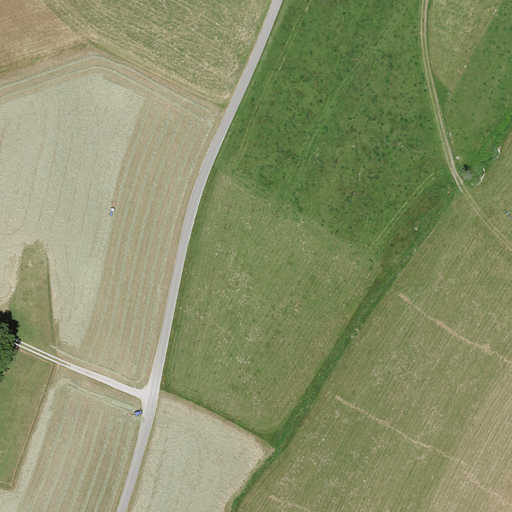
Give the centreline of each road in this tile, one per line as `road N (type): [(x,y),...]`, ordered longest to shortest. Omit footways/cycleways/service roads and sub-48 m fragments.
road 1 (unclassified): [(121,511),(183,221),(275,0)]
road 2 (track): [(425,0),(427,66),(454,173),(488,233)]
